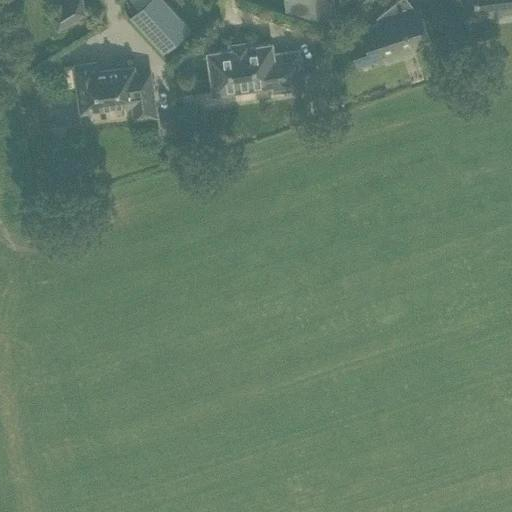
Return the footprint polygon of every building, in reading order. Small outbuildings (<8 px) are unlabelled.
[(82,0),(71,0),(64,4),(73,19),(74,20),(84,13),(82,0)] [(164,0),(148,0),(130,16),(164,53),(191,29),(164,0)] [(333,0),(285,0),(287,13),(300,11),(301,21),(335,16),(333,0)] [(433,34),(428,21),(425,22),(420,9),(416,11),(414,7),(408,0),(398,0),(378,16),(379,17),(380,17),(384,22),(362,29),(347,34),(350,42),(358,65),(384,56),(386,62),(402,57),(399,47),(411,43),(412,47),(431,41),(429,35),(433,34)] [(511,0),(464,0),(467,20),(496,16),(495,13),(511,10),(511,0)] [(214,93),(290,82),(291,88),(304,86),(299,50),(273,54),(272,44),(208,53),(214,93)] [(156,115),(150,72),(135,74),(134,67),(97,72),(96,62),(75,65),(81,110),(133,103),(135,118),(156,115)] [(173,116),(160,118),(162,135),(175,133),(173,116)]
